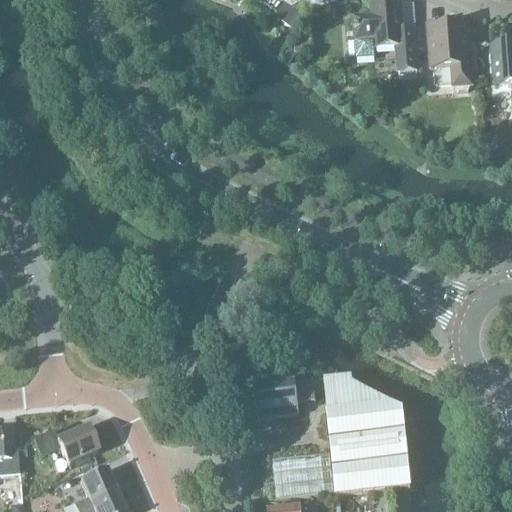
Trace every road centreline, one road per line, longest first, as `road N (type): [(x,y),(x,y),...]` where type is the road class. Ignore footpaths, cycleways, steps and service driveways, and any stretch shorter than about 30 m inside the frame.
road 1 (tertiary): [(474,314),(164,160),(107,93),(81,0)]
road 2 (residential): [(57,396),(34,263),(0,210)]
road 3 (residential): [(169,511),(121,413),(87,396),(57,396)]
